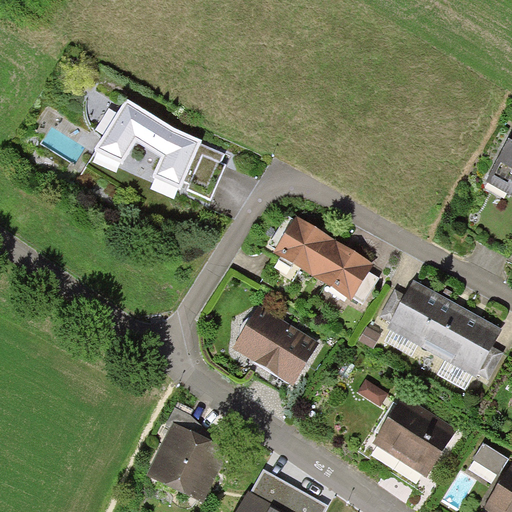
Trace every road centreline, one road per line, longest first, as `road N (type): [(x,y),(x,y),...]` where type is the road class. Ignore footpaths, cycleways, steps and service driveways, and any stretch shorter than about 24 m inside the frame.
road 1 (residential): [(160,354),(277,168),(511,302)]
road 2 (residential): [(160,354),(387,511)]
road 3 (track): [(0,246),(160,354)]
